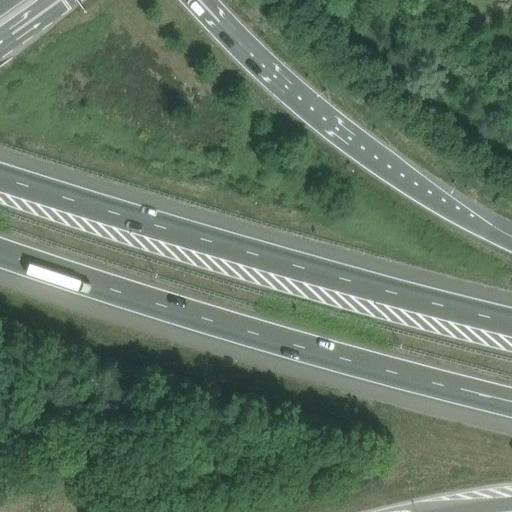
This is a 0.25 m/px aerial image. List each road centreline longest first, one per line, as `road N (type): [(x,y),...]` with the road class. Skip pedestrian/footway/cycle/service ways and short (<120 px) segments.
road 1 (motorway): [(0,251),(300,347),(511,402)]
road 2 (motorway): [(511,321),(0,176)]
road 3 (motorway): [(511,244),(345,145),(250,66),(189,0)]
